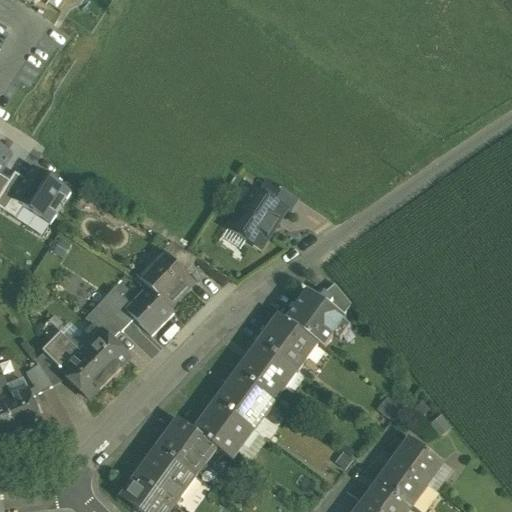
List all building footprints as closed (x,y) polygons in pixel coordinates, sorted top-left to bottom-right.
[(39,0),(57,11),(64,0),(39,0)] [(0,176),(1,175),(12,157),(0,148),(0,176)] [(24,210),(50,227),(71,195),(33,171),(21,189),(12,203),(24,210)] [(1,175),(0,176),(0,198),(10,182),(11,181),(1,175)] [(0,210),(17,221),(24,210),(12,203),(21,189),(10,182),(0,198),(0,210)] [(298,201),(268,182),(259,195),(283,211),(283,212),(289,216),(298,201)] [(259,195),(254,192),(229,230),(261,251),(277,225),(275,224),(283,212),(283,211),(259,195)] [(196,260),(171,244),(162,253),(168,259),(183,274),(196,260)] [(183,274),(168,259),(143,285),(148,290),(170,311),(195,285),(183,274)] [(351,307),(334,287),(325,294),(333,304),(329,309),(343,319),(351,307)] [(131,307),(126,313),(152,338),(174,315),(170,311),(148,290),(131,307)] [(131,307),(114,291),(97,310),(120,333),(122,334),(134,322),(126,313),(131,307)] [(318,301),(307,293),(285,322),(318,346),(324,351),(346,321),(343,319),(329,309),(333,304),(325,294),(324,294),(323,294),(324,296),(318,301)] [(120,333),(97,310),(86,320),(100,334),(110,343),(120,333)] [(285,322),(279,318),(257,347),(293,373),(296,375),(306,362),(302,359),(313,345),(317,348),(318,346),(285,322)] [(110,343),(100,334),(99,335),(95,332),(91,332),(80,344),(78,341),(73,346),(80,354),(109,382),(129,361),(110,343)] [(73,346),(62,336),(43,355),(62,373),(80,354),(73,346)] [(257,347),(236,376),(271,402),(275,405),(285,391),(281,389),(293,373),(257,347)] [(109,382),(80,354),(62,373),(61,374),(68,381),(89,402),(109,382)] [(62,373),(43,355),(35,364),(49,384),(52,389),(68,381),(61,374),(62,373)] [(38,368),(26,375),(39,396),(51,388),(38,368)] [(271,402),(236,376),(215,405),(250,431),(254,434),(264,420),(260,417),(271,402)] [(0,380),(0,398),(17,439),(43,428),(28,392),(11,399),(3,379),(0,380)] [(0,446),(17,439),(0,398),(0,446)] [(250,431),(215,405),(194,435),(212,448),(233,463),(243,449),(239,447),(250,431)] [(194,435),(178,423),(156,452),(192,477),(195,480),(205,467),(201,464),(212,448),(194,435)] [(442,465),(410,442),(394,463),(426,487),(442,465)] [(192,477),(156,452),(135,482),(174,510),(184,496),(180,493),(192,477)] [(426,487),(394,463),(379,484),(411,508),(426,487)] [(172,511),(174,510),(135,482),(122,499),(135,509),(134,511),(135,511),(172,511)] [(407,511),(411,508),(379,484),(363,505),(372,511),(407,511)]
